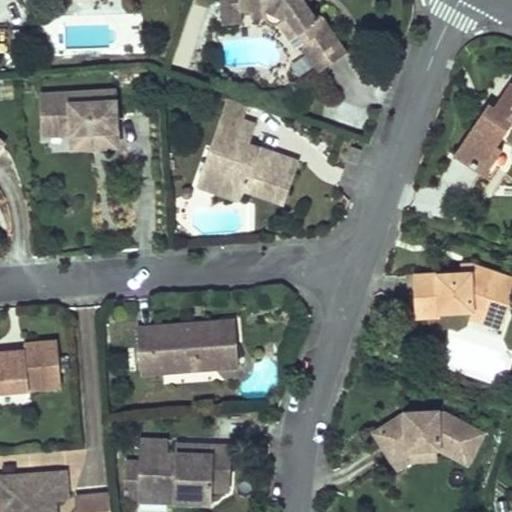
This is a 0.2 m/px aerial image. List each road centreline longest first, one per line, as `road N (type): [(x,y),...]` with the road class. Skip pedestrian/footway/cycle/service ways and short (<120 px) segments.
road 1 (residential): [(0,284),(353,256)]
road 2 (residential): [(441,0),(353,256)]
road 3 (residential): [(353,256),(306,385),(288,511)]
